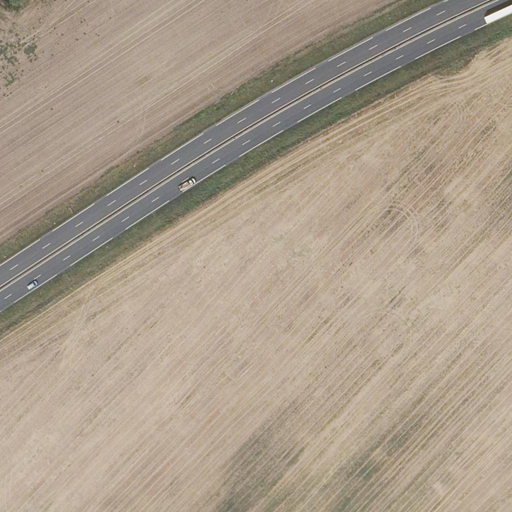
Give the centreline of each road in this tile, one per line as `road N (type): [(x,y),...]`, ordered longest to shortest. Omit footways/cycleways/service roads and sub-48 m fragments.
road 1 (primary): [(0,301),(309,104),(511,2)]
road 2 (primary): [(469,0),(200,144),(0,276)]
